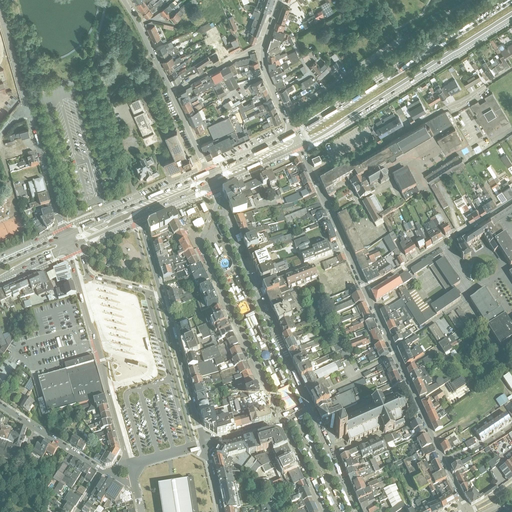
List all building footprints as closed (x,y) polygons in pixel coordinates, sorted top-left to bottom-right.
[(140,0),(136,4),(140,9),(147,3),(149,1),(148,0),(140,0)] [(147,3),(140,9),(143,13),(150,7),(149,6),(155,1),(156,0),(151,0),(149,1),(147,3)] [(158,0),(150,7),(143,13),(146,17),(153,12),(152,10),(153,11),(156,9),(156,7),(164,1),(163,0),(158,0)] [(195,0),(190,0),(185,5),(189,9),(198,2),(195,0)] [(258,0),(258,3),(271,8),(272,8),(272,5),(274,0),(258,0)] [(172,1),(160,12),(163,16),(171,10),(170,9),(175,5),(172,2),(172,1)] [(325,2),(320,5),(324,10),(327,15),(333,12),(330,7),(328,8),(325,2)] [(163,16),(166,20),(170,17),(177,11),(175,10),(180,7),(178,5),(179,4),(178,3),(175,5),(170,9),(171,10),(163,16)] [(177,11),(170,17),(173,20),(174,22),(181,16),(180,15),(183,13),(184,14),(189,10),(184,5),(177,11)] [(255,6),(251,17),(254,18),(263,22),(267,11),(256,7),(255,6)] [(282,8),(280,13),(294,18),(295,15),(290,13),(290,14),(289,14),(290,12),(289,12),(290,7),(287,6),(286,7),(283,6),(282,8)] [(311,16),(307,17),(308,19),(310,22),(314,20),(315,23),(318,21),(314,14),(312,9),(308,11),(311,16)] [(321,10),(314,14),(318,21),(327,15),(324,10),(322,12),(321,10)] [(192,11),(189,13),(196,21),(199,19),(192,11)] [(280,13),(278,20),(285,23),(286,19),(287,19),(287,18),(288,18),(288,19),(293,21),(294,18),(280,13)] [(232,16),(228,18),(232,28),(234,32),(237,31),(236,29),(237,28),(232,16)] [(252,25),(250,32),(252,33),(258,35),(263,22),(254,18),(251,25),(252,25)] [(276,22),(274,28),(275,29),(283,32),(286,24),(285,23),(278,20),(277,23),(276,22)] [(146,23),(145,24),(147,28),(153,42),(161,38),(154,22),(151,21),(146,23)] [(199,28),(197,31),(203,33),(205,31),(210,28),(215,25),(212,22),(210,24),(209,22),(199,28)] [(232,28),(230,29),(234,38),(231,40),(236,51),(241,48),(233,32),(234,32),(232,28)] [(275,29),(273,33),(275,34),(274,37),(283,40),(285,33),(283,32),(275,29)] [(248,32),(247,35),(249,36),(247,41),(255,44),(258,35),(252,33),(251,34),(248,32)] [(221,36),(219,37),(223,45),(220,47),(221,49),(225,56),(230,53),(222,37),(221,36)] [(224,36),(222,37),(230,53),(236,51),(231,40),(228,42),(229,43),(228,44),(224,36)] [(494,56),(502,68),(510,63),(507,59),(511,55),(511,44),(502,51),(492,36),(488,39),(498,53),(494,56)] [(270,43),(267,50),(277,45),(282,42),(283,42),(283,40),(274,37),(274,38),(273,39),(273,40),(271,39),(270,43)] [(277,45),(267,50),(269,53),(268,53),(268,55),(275,54),(275,53),(281,50),(285,48),(282,42),(277,45)] [(165,44),(156,48),(159,53),(167,49),(165,44)] [(167,49),(159,53),(162,60),(178,52),(179,52),(184,49),(183,48),(179,51),(176,45),(167,49)] [(218,45),(211,48),(213,53),(216,51),(220,59),(225,56),(221,49),(220,49),(218,45)] [(296,50),(287,54),(290,59),(297,55),(298,55),(296,50)] [(178,52),(162,60),(165,66),(183,58),(187,56),(186,56),(191,54),(190,51),(185,53),(179,55),(178,52)] [(213,53),(194,65),(197,71),(199,75),(204,72),(203,69),(202,70),(201,67),(211,61),(212,62),(214,61),(216,64),(221,60),(220,59),(216,51),(213,53)] [(237,61),(234,63),(236,67),(239,66),(258,62),(258,60),(256,52),(253,53),(250,54),(251,58),(248,58),(245,59),(242,60),(239,61),(237,61)] [(275,54),(268,55),(268,58),(269,62),(272,62),(272,61),(276,61),(281,57),(284,56),(286,55),(287,54),(286,52),(280,55),(279,52),(275,54)] [(307,52),(301,55),(303,57),(305,61),(310,58),(307,52)] [(297,55),(290,59),(292,64),(300,59),(297,55)] [(272,62),(269,62),(269,70),(276,67),(277,67),(282,64),(284,63),(281,57),(276,61),(272,61),(272,62)] [(183,58),(165,66),(168,72),(181,64),(180,62),(183,60),(183,58)] [(484,69),(489,77),(498,70),(494,64),(491,66),(486,58),(482,61),(487,67),(484,69)] [(181,64),(168,72),(171,79),(178,75),(175,70),(178,69),(183,66),(186,64),(186,63),(189,61),(188,59),(185,61),(181,64)] [(276,67),(269,70),(271,74),(278,72),(284,69),(289,66),(287,61),(284,63),(282,64),(277,67),(276,67)] [(315,61),(309,66),(317,75),(327,66),(328,65),(325,62),(320,66),(315,61)] [(327,66),(317,75),(320,79),(330,69),(331,70),(332,70),(334,72),(336,71),(337,74),(341,71),(339,68),(340,67),(336,61),(329,65),(330,67),(329,68),(327,66)] [(258,62),(239,66),(239,68),(239,69),(245,67),(245,71),(251,69),(259,67),(258,62)] [(233,63),(229,65),(233,74),(238,72),(233,63)] [(171,79),(172,81),(174,85),(176,84),(179,82),(183,80),(186,78),(183,74),(187,72),(187,73),(191,70),(193,74),(194,73),(197,71),(194,65),(186,70),(182,72),(178,75),(171,79)] [(220,70),(211,75),(217,85),(214,86),(216,90),(218,94),(220,98),(227,94),(221,84),(222,83),(220,79),(224,77),(225,79),(224,80),(230,91),(239,86),(237,83),(236,80),(234,76),(234,75),(233,74),(229,65),(220,70)] [(278,72),(271,74),(275,81),(287,76),(285,72),(290,70),(289,66),(284,69),(278,72)] [(244,72),(241,73),(243,76),(246,74),(247,74),(252,72),(252,75),(261,73),(259,67),(251,69),(245,71),(244,71),(244,72)] [(463,79),(467,86),(482,77),(477,70),(463,79)] [(208,75),(190,84),(191,85),(191,86),(193,90),(196,95),(197,95),(212,87),(214,86),(217,85),(211,75),(209,76),(208,75)] [(287,76),(275,81),(278,88),(284,85),(285,85),(283,81),(291,78),(289,75),(287,76)] [(262,79),(247,86),(252,92),(254,90),(255,91),(256,91),(260,89),(260,90),(266,87),(262,79)] [(439,84),(434,87),(436,89),(436,90),(437,92),(441,98),(442,99),(446,97),(441,88),(439,84)] [(285,89),(279,92),(283,101),(290,98),(288,93),(289,93),(289,91),(294,89),(292,85),(285,89)] [(431,86),(429,88),(431,90),(437,101),(441,98),(437,92),(436,90),(434,91),(431,86)] [(445,86),(441,88),(446,97),(450,94),(447,89),(446,89),(445,86)] [(255,98),(253,99),(253,101),(258,98),(258,96),(268,91),(266,87),(260,90),(260,89),(256,91),(257,94),(254,95),(254,96),(255,98)] [(180,92),(177,94),(180,99),(182,103),(189,99),(191,98),(188,93),(187,93),(185,89),(183,91),(180,92)] [(429,97),(426,99),(430,105),(437,101),(431,90),(428,92),(430,94),(428,95),(428,96),(429,97)] [(292,103),(286,106),(288,110),(295,106),(294,105),(297,103),(297,102),(301,99),(302,101),(306,98),(310,95),(310,94),(312,93),(311,91),(309,93),(308,92),(303,96),(298,99),(292,103)] [(478,99),(470,104),(487,133),(495,129),(493,125),(499,121),(502,125),(509,121),(491,91),(484,95),(486,98),(479,102),(478,99)] [(290,98),(283,101),(286,106),(292,103),(298,99),(303,96),(301,93),(296,96),(297,97),(291,100),(290,98)] [(11,97),(6,106),(10,108),(15,100),(11,97)] [(202,97),(192,102),(194,105),(204,99),(203,97),(202,97)] [(140,98),(129,102),(132,108),(142,104),(140,98)] [(229,102),(223,105),(227,111),(229,110),(232,108),(234,108),(238,105),(241,103),(242,103),(246,100),(246,99),(240,102),(239,100),(233,103),(231,100),(229,101),(229,102)] [(263,103),(258,105),(260,110),(265,108),(266,109),(274,105),(271,99),(263,103)] [(406,106),(414,119),(420,115),(426,111),(419,99),(413,102),(412,102),(406,106)] [(244,107),(239,109),(241,113),(255,106),(253,101),(251,102),(252,103),(244,107)] [(193,107),(186,111),(188,115),(195,111),(194,110),(204,105),(202,102),(193,107)] [(142,104),(132,108),(134,114),(133,115),(139,129),(140,128),(144,135),(143,135),(146,142),(157,137),(150,123),(152,122),(150,119),(149,119),(142,104)] [(266,109),(248,117),(250,120),(264,113),(266,118),(266,117),(268,120),(279,115),(277,112),(274,105),(266,109)] [(405,105),(401,107),(404,112),(406,116),(406,115),(412,124),(415,122),(415,121),(414,120),(414,119),(406,106),(405,105)] [(223,106),(217,109),(220,115),(226,112),(223,106)] [(195,111),(188,115),(193,126),(194,126),(203,120),(199,111),(199,109),(195,111)] [(356,160),(320,180),(328,198),(335,193),(331,186),(332,186),(334,186),(336,185),(337,183),(346,178),(347,178),(349,183),(350,182),(362,176),(364,175),(365,174),(364,173),(368,171),(367,168),(384,157),(386,160),(390,158),(392,159),(396,157),(396,154),(430,133),(433,133),(443,149),(462,139),(445,110),(361,159),(356,160)] [(393,113),(388,116),(396,129),(403,124),(399,116),(396,117),(393,113)] [(263,127),(260,129),(260,131),(274,124),(282,121),(279,115),(268,120),(269,122),(262,125),(263,127)] [(212,124),(208,126),(214,139),(219,137),(234,130),(235,130),(231,123),(229,119),(229,118),(228,116),(223,119),(222,119),(216,122),(212,124)] [(388,116),(383,119),(386,123),(384,125),(389,133),(396,129),(388,116)] [(203,120),(194,126),(196,131),(208,126),(212,124),(211,123),(210,123),(209,122),(206,123),(205,120),(203,120)] [(381,120),(376,123),(378,128),(376,129),(381,137),(389,133),(384,125),(381,120)] [(172,159),(164,162),(169,172),(180,167),(182,172),(185,170),(184,168),(183,168),(182,166),(185,165),(186,167),(187,167),(192,164),(192,163),(190,157),(189,157),(187,158),(185,153),(179,140),(175,131),(177,131),(176,128),(166,133),(167,135),(165,135),(173,154),(175,157),(172,159)] [(29,129),(10,135),(11,140),(14,140),(13,137),(18,136),(20,135),(21,134),(22,137),(30,135),(29,129)] [(214,139),(201,145),(202,146),(204,145),(205,146),(204,146),(204,147),(204,148),(206,152),(205,153),(207,158),(213,156),(212,155),(213,154),(214,155),(218,153),(216,149),(221,147),(223,151),(250,139),(249,136),(248,133),(239,137),(235,130),(234,130),(219,137),(214,139)] [(485,139),(472,147),(476,153),(488,144),(485,139)] [(486,150),(489,154),(500,146),(497,142),(486,150)] [(26,159),(21,161),(22,164),(37,159),(36,154),(36,153),(28,156),(29,158),(26,159)] [(424,175),(431,185),(464,163),(458,153),(424,175)] [(511,163),(506,153),(500,157),(507,167),(511,163)] [(318,160),(312,163),(314,168),(321,164),(321,162),(324,160),(329,158),(327,155),(318,160)] [(37,159),(18,165),(20,169),(25,167),(26,170),(39,166),(37,159)] [(139,171),(136,172),(141,182),(145,180),(147,183),(160,177),(158,173),(156,174),(152,175),(148,168),(152,166),(154,165),(151,160),(140,165),(141,168),(138,170),(139,171)] [(295,165),(287,169),(288,171),(290,170),(291,170),(293,169),(302,165),(300,160),(294,163),(295,165)] [(302,165),(293,169),(294,171),(295,170),(297,173),(297,172),(305,169),(304,166),(303,164),(302,165)] [(406,166),(391,173),(405,201),(419,194),(406,166)] [(286,167),(271,173),(273,176),(287,169),(286,167)] [(374,174),(364,180),(369,188),(379,182),(380,183),(381,184),(389,180),(387,176),(388,174),(386,170),(383,169),(382,167),(373,172),(374,174)] [(292,175),(290,176),(291,180),(300,177),(306,174),(307,174),(305,169),(297,172),(299,175),(293,177),(292,175)] [(492,169),(490,171),(494,177),(496,181),(499,180),(496,175),(492,169)] [(260,179),(263,186),(269,183),(272,192),(278,189),(275,181),(273,176),(271,173),(271,174),(269,175),(262,178),(261,178),(261,179),(260,179)] [(300,177),(291,180),(293,184),(294,185),(302,182),(304,187),(311,184),(307,176),(306,174),(300,177)] [(362,176),(350,182),(360,200),(371,193),(375,191),(373,188),(369,190),(369,188),(364,180),(362,176)] [(237,185),(222,192),(227,201),(240,195),(250,191),(259,187),(262,186),(263,186),(260,179),(260,178),(243,186),(242,183),(237,185)] [(48,195),(44,181),(29,185),(33,199),(38,198),(48,195)] [(300,193),(285,200),(287,205),(290,204),(293,204),(298,202),(304,199),(315,194),(314,191),(311,185),(304,189),(303,192),(300,194),(300,193)] [(496,192),(501,199),(511,192),(507,185),(496,192)] [(262,193),(257,195),(259,201),(267,197),(265,192),(262,186),(259,187),(262,193)] [(289,187),(279,191),(281,195),(283,194),(283,193),(290,190),(289,187)] [(240,195),(227,201),(229,207),(243,201),(242,199),(246,197),(247,199),(248,199),(253,197),(250,191),(240,195)] [(315,194),(304,199),(305,202),(310,199),(310,200),(317,197),(315,194)] [(50,204),(48,195),(38,198),(41,207),(50,204)] [(383,211),(374,195),(362,202),(374,223),(381,219),(378,214),(383,211)] [(465,214),(469,220),(497,202),(492,195),(465,214)] [(243,201),(229,207),(233,215),(252,208),(248,199),(247,199),(243,201)] [(383,211),(378,214),(381,219),(386,215),(405,204),(402,199),(383,211)] [(285,205),(282,206),(283,210),(294,207),(294,206),(299,204),(298,202),(293,204),(290,204),(287,205),(285,205)] [(308,209),(307,209),(309,215),(322,210),(320,204),(308,209)] [(45,213),(35,215),(36,219),(37,222),(53,217),(50,205),(43,207),(45,213)] [(281,207),(274,209),(275,212),(277,211),(278,217),(284,216),(282,210),(281,207)] [(261,209),(235,219),(236,223),(239,229),(247,225),(255,223),(252,218),(255,217),(254,215),(262,212),(261,209)] [(307,209),(285,218),(286,221),(287,224),(306,216),(309,215),(307,209)] [(309,215),(306,216),(308,220),(309,219),(309,220),(310,220),(310,221),(311,222),(312,222),(313,222),(314,222),(315,222),(316,222),(316,223),(319,222),(327,219),(324,212),(324,213),(322,210),(309,215)] [(346,213),(337,217),(355,257),(364,252),(357,235),(357,233),(356,231),(354,230),(346,213)] [(160,220),(157,222),(160,230),(178,222),(174,215),(172,214),(160,220)] [(452,242),(456,250),(464,262),(472,257),(470,250),(484,240),(500,262),(504,260),(510,267),(511,266),(511,247),(491,214),(452,242)] [(36,222),(31,223),(33,226),(39,236),(47,231),(50,229),(52,227),(54,225),(54,223),(55,223),(54,220),(53,217),(37,222),(36,222)] [(459,222),(461,226),(468,221),(466,217),(459,222)] [(310,229),(306,230),(307,232),(310,231),(313,230),(320,227),(323,226),(329,223),(327,219),(319,222),(320,223),(316,225),(316,226),(309,228),(310,229)] [(390,233),(393,231),(388,221),(385,223),(390,233)] [(151,226),(148,227),(151,235),(160,230),(157,222),(154,223),(150,224),(151,226)] [(160,230),(151,235),(152,240),(181,227),(178,222),(160,230)] [(418,222),(415,224),(416,227),(418,231),(425,247),(426,249),(432,246),(428,239),(426,240),(425,237),(424,238),(422,235),(420,231),(422,230),(418,222)] [(430,224),(429,225),(438,242),(442,239),(442,237),(440,234),(439,233),(438,233),(435,229),(436,228),(433,222),(430,223),(430,224)] [(247,225),(239,229),(241,234),(254,229),(256,229),(255,223),(247,225)] [(329,223),(323,226),(324,230),(325,232),(326,232),(327,233),(329,238),(329,240),(331,242),(336,240),(334,236),(329,223)] [(430,223),(424,226),(433,245),(438,242),(429,225),(430,224),(430,223)] [(221,224),(217,226),(222,236),(225,234),(221,224)] [(440,227),(445,236),(451,232),(451,231),(449,227),(448,225),(447,225),(446,224),(440,227)] [(181,227),(152,240),(152,241),(154,245),(164,241),(164,243),(167,242),(166,239),(169,238),(171,237),(174,236),(183,233),(181,227)] [(254,229),(241,234),(244,242),(257,237),(256,234),(266,231),(264,227),(256,229),(254,229)] [(418,231),(415,233),(418,240),(415,242),(419,249),(425,247),(418,231)] [(403,232),(400,234),(402,238),(404,237),(405,239),(407,242),(404,243),(405,245),(409,254),(416,250),(408,237),(407,238),(405,235),(404,235),(403,232)] [(169,238),(166,239),(167,242),(169,241),(171,243),(185,236),(183,233),(174,236),(171,237),(172,239),(170,240),(169,238)] [(267,233),(263,235),(263,236),(264,239),(264,241),(266,240),(267,243),(267,244),(270,243),(284,238),(283,235),(269,239),(267,233)] [(292,238),(293,241),(294,245),(296,250),(299,249),(301,255),(304,264),(315,260),(305,233),(297,236),(296,236),(292,238)] [(320,234),(312,238),(315,245),(323,241),(320,234)] [(263,245),(248,251),(250,255),(257,252),(269,248),(272,247),(281,244),(293,241),(292,238),(291,235),(284,238),(270,243),(267,244),(263,245)] [(172,245),(170,247),(171,249),(176,246),(188,241),(185,236),(171,243),(172,245)] [(257,237),(244,242),(248,251),(263,245),(267,244),(267,243),(266,240),(264,241),(264,239),(263,236),(260,237),(260,236),(257,237)] [(401,244),(400,245),(406,256),(409,254),(405,245),(404,243),(402,239),(402,240),(400,240),(401,244)] [(164,241),(154,245),(155,251),(165,246),(164,243),(164,241)] [(172,252),(172,254),(173,257),(174,260),(193,251),(188,241),(176,246),(177,249),(173,251),(172,252)] [(293,241),(281,244),(283,249),(291,247),(294,245),(293,241)] [(165,246),(155,251),(157,256),(161,255),(165,253),(167,253),(169,252),(172,251),(171,249),(170,247),(168,244),(165,246)] [(257,252),(250,255),(252,260),(276,251),(275,248),(272,249),(272,247),(269,248),(269,250),(257,254),(257,252)] [(396,250),(393,252),(397,260),(400,266),(404,264),(403,263),(404,262),(400,255),(401,255),(398,249),(398,250),(396,247),(395,248),(396,250)] [(289,253),(290,254),(271,261),(270,259),(265,261),(254,265),(257,272),(272,265),(286,260),(294,257),(299,256),(301,255),(299,249),(296,250),(295,251),(289,253)] [(193,251),(174,260),(176,266),(188,263),(196,258),(193,251)] [(276,251),(252,260),(254,265),(265,261),(265,260),(274,257),(273,255),(278,254),(277,252),(278,251),(276,251)] [(364,252),(355,257),(356,259),(364,256),(368,254),(366,251),(364,252)] [(364,257),(357,261),(359,266),(376,259),(381,257),(378,251),(369,255),(364,257)] [(161,255),(157,256),(158,261),(163,260),(169,258),(167,253),(165,253),(161,255)] [(336,258),(325,262),(328,269),(329,269),(346,261),(345,258),(344,257),(343,255),(336,258)] [(430,256),(410,268),(415,275),(430,266),(435,263),(430,256)] [(163,260),(158,261),(161,271),(175,267),(176,266),(174,260),(173,257),(169,258),(163,260)] [(461,282),(444,257),(435,263),(430,266),(447,293),(454,289),(454,287),(461,282)] [(176,266),(175,267),(177,271),(178,274),(196,267),(200,266),(200,264),(196,258),(188,263),(176,266)] [(376,259),(359,266),(362,272),(370,269),(368,266),(372,265),(371,264),(376,262),(376,261),(377,261),(376,259)] [(370,269),(362,272),(364,277),(367,284),(368,284),(369,284),(378,280),(382,278),(392,272),(389,267),(384,259),(383,260),(370,269)] [(346,261),(329,269),(331,272),(331,274),(330,275),(331,277),(333,276),(340,273),(340,272),(349,268),(346,261)] [(274,265),(257,272),(260,279),(262,280),(288,270),(286,263),(275,267),(274,265)] [(47,275),(50,282),(56,279),(58,284),(72,280),(67,265),(65,264),(53,269),(54,272),(47,275)] [(321,264),(313,267),(317,274),(323,272),(325,271),(324,269),(320,271),(319,268),(322,267),(321,264)] [(175,274),(172,276),(173,279),(176,278),(178,282),(183,280),(184,280),(187,279),(203,271),(200,266),(196,267),(178,274),(175,274)] [(175,267),(161,271),(161,273),(162,274),(163,277),(163,278),(163,279),(172,276),(175,274),(175,271),(177,271),(175,267)] [(313,267),(284,278),(287,287),(288,290),(290,289),(291,291),(297,288),(311,283),(317,281),(316,279),(318,278),(317,275),(317,274),(313,267)] [(187,279),(184,280),(186,286),(186,287),(188,287),(188,288),(192,289),(193,290),(209,282),(203,271),(187,279)] [(403,284),(411,278),(407,271),(398,276),(403,284)] [(323,272),(317,274),(317,275),(318,278),(320,282),(326,279),(324,275),(323,272)] [(331,277),(328,278),(335,297),(345,293),(358,287),(355,281),(355,280),(347,283),(343,276),(342,272),(340,273),(333,276),(331,277)] [(485,290),(470,300),(499,344),(501,348),(511,340),(511,272),(509,275),(511,279),(511,319),(509,322),(499,307),(496,302),(493,303),(485,290)] [(37,275),(45,293),(54,290),(52,286),(50,282),(47,275),(47,274),(44,273),(43,273),(37,275)] [(27,280),(32,291),(35,289),(38,297),(45,293),(37,275),(27,280)] [(243,276),(239,278),(245,289),(248,287),(243,276)] [(263,288),(260,289),(262,293),(262,295),(263,296),(267,295),(287,287),(284,278),(268,284),(263,286),(263,288)] [(326,279),(320,282),(328,300),(335,297),(328,278),(326,279)] [(398,279),(372,294),(378,304),(404,288),(398,279)] [(24,281),(30,296),(34,295),(32,291),(27,280),(24,281)] [(14,286),(17,293),(22,291),(24,295),(20,298),(20,299),(30,296),(24,281),(14,286)] [(209,282),(193,290),(194,291),(195,293),(195,294),(211,287),(209,282)] [(56,292),(57,295),(58,298),(58,300),(76,295),(73,285),(56,290),(56,292)] [(3,291),(6,298),(12,296),(13,298),(19,296),(17,293),(14,286),(3,291)] [(173,290),(167,292),(167,294),(168,295),(172,310),(195,299),(196,299),(195,296),(196,295),(195,294),(195,293),(194,291),(193,290),(192,289),(188,288),(188,287),(181,290),(174,292),(174,290),(173,290)] [(211,287),(195,294),(196,295),(196,296),(197,297),(200,295),(202,301),(197,303),(199,308),(201,312),(211,308),(219,305),(219,304),(211,287)] [(287,287),(267,295),(269,300),(271,305),(291,297),(290,295),(288,290),(287,287)] [(343,299),(342,299),(342,301),(352,297),(361,293),(358,287),(345,293),(346,296),(342,298),(343,299)] [(456,291),(454,289),(447,293),(430,305),(421,312),(412,299),(408,303),(405,305),(420,327),(461,298),(459,295),(460,294),(458,290),(456,291)] [(6,298),(3,291),(0,292),(0,302),(1,304),(5,302),(6,304),(5,304),(8,310),(11,308),(7,300),(6,298)] [(290,295),(291,297),(293,304),(274,312),(279,323),(294,317),(305,313),(296,292),(290,295)] [(353,301),(333,309),(335,314),(365,301),(361,293),(352,297),(353,301)] [(291,297),(271,305),(273,310),(274,312),(293,304),(291,297)] [(342,317),(336,320),(337,321),(338,324),(342,323),(344,322),(351,319),(369,312),(366,304),(352,310),(354,315),(352,316),(353,316),(351,317),(350,315),(343,319),(342,317)] [(208,324),(197,328),(200,336),(209,332),(212,331),(209,324),(224,317),(219,305),(211,308),(214,314),(207,316),(209,319),(206,320),(208,324)] [(406,306),(401,309),(403,313),(405,317),(407,323),(408,322),(414,319),(406,306)] [(456,311),(463,323),(468,320),(460,308),(456,311)] [(397,311),(383,319),(386,325),(396,321),(401,319),(397,311)] [(369,312),(351,319),(352,321),(357,320),(357,321),(359,321),(371,316),(369,312)] [(360,322),(352,325),(353,327),(373,320),(371,316),(359,321),(360,322)] [(224,317),(209,324),(212,331),(228,324),(224,317)] [(294,317),(279,323),(284,336),(290,333),(306,327),(304,323),(296,326),(296,328),(295,328),(293,323),(295,322),(294,317)] [(396,321),(386,325),(389,332),(407,323),(405,317),(402,319),(401,319),(396,321)] [(349,329),(345,331),(346,335),(350,334),(350,333),(366,327),(367,328),(375,325),(373,320),(353,327),(349,329)] [(183,323),(176,326),(178,332),(181,344),(192,339),(187,321),(183,323)] [(407,323),(389,332),(393,340),(401,336),(406,332),(404,329),(410,326),(408,322),(407,323)] [(212,331),(209,332),(211,337),(211,338),(230,329),(228,324),(212,331)] [(435,324),(428,329),(438,345),(440,344),(446,340),(435,324)] [(355,333),(354,333),(355,339),(366,335),(378,330),(375,325),(367,328),(367,330),(356,334),(355,333)] [(0,344),(2,349),(0,351),(4,355),(8,348),(3,335),(0,328),(0,344)] [(230,329),(211,338),(212,340),(216,339),(215,338),(217,337),(219,341),(225,339),(225,338),(232,335),(230,329)] [(367,337),(364,338),(366,342),(380,336),(378,330),(366,335),(367,337)] [(401,336),(393,340),(395,345),(402,341),(412,335),(409,331),(406,332),(401,336)] [(192,339),(181,344),(186,359),(201,353),(204,352),(201,344),(198,345),(196,340),(200,338),(201,340),(202,339),(203,340),(211,337),(209,332),(200,336),(193,339),(192,339)] [(284,336),(282,337),(285,344),(297,338),(298,338),(304,335),(303,332),(292,336),(290,333),(284,336)] [(3,335),(8,348),(12,342),(8,333),(3,335)] [(219,341),(217,342),(219,346),(220,347),(228,343),(227,343),(228,342),(235,339),(232,335),(225,338),(225,339),(219,341)] [(380,336),(366,342),(367,345),(373,343),(374,345),(383,342),(380,336)] [(416,336),(397,349),(401,357),(414,349),(409,346),(419,339),(416,336)] [(440,344),(438,345),(442,351),(456,342),(452,336),(446,340),(440,344)] [(364,337),(349,343),(352,352),(358,349),(367,345),(366,342),(364,338),(364,337)] [(297,338),(285,344),(289,352),(298,349),(302,347),(298,338),(297,338)] [(209,345),(204,346),(206,351),(216,347),(218,347),(219,346),(217,342),(216,339),(212,340),(212,343),(209,345)] [(218,347),(216,347),(220,357),(239,349),(235,339),(228,342),(227,343),(228,343),(220,347),(219,346),(218,347)] [(298,349),(289,352),(291,358),(303,353),(302,351),(312,348),(323,343),(322,340),(302,347),(298,349)] [(456,342),(442,351),(445,355),(452,350),(451,349),(458,344),(456,342)] [(334,347),(333,347),(334,349),(336,352),(344,349),(342,344),(334,347)] [(371,351),(364,354),(365,356),(367,356),(385,347),(383,344),(371,349),(371,351)] [(204,352),(201,353),(204,363),(214,360),(217,368),(218,368),(233,361),(243,357),(239,349),(220,357),(216,347),(206,351),(204,352)] [(385,347),(367,356),(368,359),(376,356),(387,351),(385,347)] [(414,349),(401,357),(405,367),(413,361),(412,359),(414,358),(415,360),(423,355),(423,354),(424,353),(420,348),(419,348),(415,350),(414,349)] [(303,353),(291,358),(292,358),(293,358),(292,359),(292,360),(292,361),(293,361),(294,361),(294,362),(293,363),(293,362),(293,363),(298,361),(304,358),(307,357),(308,356),(307,353),(306,351),(303,353)] [(376,356),(368,359),(370,363),(376,360),(375,358),(378,357),(379,359),(388,354),(387,351),(376,356)] [(201,353),(186,359),(188,368),(204,363),(201,353)] [(298,361),(293,363),(297,371),(310,365),(309,363),(319,359),(318,357),(316,353),(308,356),(307,357),(309,360),(305,361),(304,358),(298,361)] [(310,365),(297,371),(301,379),(312,374),(312,373),(310,370),(314,368),(336,357),(337,357),(336,355),(335,355),(334,353),(313,364),(310,365)] [(233,361),(218,368),(221,374),(237,367),(246,364),(243,357),(233,361)] [(414,366),(407,371),(409,376),(423,367),(426,365),(428,364),(428,360),(427,358),(422,361),(424,363),(420,367),(418,365),(415,367),(414,366)] [(77,362),(77,361),(62,366),(63,371),(60,372),(60,373),(55,374),(54,374),(49,376),(49,375),(48,375),(48,376),(43,377),(42,377),(43,378),(39,379),(39,378),(38,378),(38,379),(44,398),(38,400),(42,416),(93,401),(105,398),(96,368),(96,366),(95,362),(89,364),(88,359),(77,362)] [(204,363),(188,368),(189,371),(191,380),(201,377),(201,378),(219,373),(217,368),(214,360),(204,363)] [(383,366),(377,369),(378,372),(393,365),(391,360),(383,364),(384,367),(383,367),(383,366)] [(312,374),(301,379),(306,388),(338,372),(344,369),(343,367),(340,362),(336,364),(335,363),(312,374)] [(219,374),(211,376),(212,380),(214,384),(218,383),(222,382),(234,378),(250,372),(247,366),(246,364),(237,367),(221,374),(219,375),(219,374)] [(393,365),(378,372),(379,374),(382,372),(383,374),(395,369),(393,365)] [(423,367),(409,376),(413,385),(428,375),(423,367)] [(383,374),(382,375),(383,379),(388,378),(397,373),(395,369),(383,374)] [(234,378),(222,382),(223,385),(224,386),(233,382),(234,384),(244,380),(244,381),(252,378),(250,372),(234,378)] [(383,379),(379,380),(381,384),(383,384),(389,381),(390,382),(399,378),(397,373),(388,378),(383,379)] [(428,375),(413,385),(416,391),(417,391),(419,394),(418,394),(418,395),(420,399),(423,398),(424,397),(425,398),(439,388),(445,385),(450,382),(450,381),(448,379),(443,381),(443,380),(442,380),(441,379),(440,379),(439,379),(438,379),(437,380),(437,381),(436,381),(436,382),(436,383),(436,384),(429,388),(428,386),(432,384),(428,375)] [(511,380),(509,375),(503,379),(511,392),(511,380)] [(462,377),(451,384),(456,391),(467,384),(462,377)] [(31,378),(25,388),(31,392),(34,388),(31,378)] [(244,380),(234,384),(235,386),(238,385),(238,386),(242,384),(242,386),(254,381),(252,378),(244,381),(244,380)] [(391,385),(376,391),(378,395),(402,384),(399,378),(390,382),(391,385)] [(202,379),(192,382),(194,389),(206,386),(214,384),(212,380),(203,383),(202,379)] [(324,379),(306,388),(311,397),(327,390),(330,388),(327,381),(325,381),(324,379)] [(339,394),(336,395),(337,397),(352,390),(354,390),(359,388),(366,385),(364,379),(354,384),(338,391),(339,394)] [(233,392),(228,394),(229,396),(231,396),(239,393),(256,386),(254,381),(242,386),(243,388),(236,391),(235,390),(233,392)] [(450,382),(445,385),(447,387),(452,395),(456,392),(456,391),(451,384),(450,382)] [(206,386),(194,389),(195,391),(196,396),(207,393),(206,390),(207,390),(206,386)] [(256,386),(239,393),(240,395),(241,397),(243,400),(251,397),(252,397),(260,394),(256,386)] [(327,390),(311,397),(316,407),(329,401),(332,400),(327,390)] [(323,408),(318,411),(318,412),(321,417),(322,419),(331,415),(342,411),(357,404),(355,398),(352,390),(337,397),(335,398),(336,402),(323,408)] [(441,391),(435,395),(439,400),(444,397),(441,391)] [(215,392),(196,397),(199,407),(212,402),(210,395),(212,395),(213,395),(214,395),(215,395),(216,394),(215,392)] [(337,430),(336,431),(336,433),(337,433),(338,437),(339,439),(341,438),(344,437),(344,438),(345,438),(346,439),(346,438),(347,438),(349,442),(348,442),(348,443),(349,443),(350,444),(351,443),(350,442),(354,440),(355,441),(356,441),(355,440),(359,438),(359,439),(360,439),(360,438),(363,436),(364,437),(365,437),(364,436),(368,434),(369,435),(369,434),(373,432),(373,433),(374,433),(373,432),(377,430),(378,431),(379,431),(378,430),(382,428),(384,431),(383,432),(383,433),(385,433),(385,434),(386,433),(385,432),(394,429),(394,430),(395,429),(394,428),(396,428),(395,427),(399,426),(400,426),(399,426),(404,424),(405,424),(404,423),(405,423),(405,422),(404,423),(403,420),(403,419),(406,417),(407,418),(407,417),(408,415),(408,414),(407,412),(407,411),(406,412),(405,411),(406,408),(407,408),(407,407),(406,407),(404,404),(405,403),(405,402),(404,403),(400,402),(401,400),(402,400),(402,399),(401,399),(400,397),(401,397),(400,396),(400,397),(398,396),(398,395),(397,395),(397,396),(394,398),(393,397),(392,394),(392,393),(391,394),(391,393),(390,393),(391,394),(386,396),(386,395),(385,395),(386,396),(382,397),(381,398),(380,396),(380,397),(380,398),(372,401),(371,400),(371,401),(371,402),(370,402),(370,403),(371,403),(373,407),(369,409),(368,408),(367,408),(368,409),(364,411),(364,410),(363,410),(363,411),(360,413),(359,412),(358,412),(359,413),(355,415),(355,414),(354,414),(354,415),(351,417),(350,416),(349,416),(350,417),(346,419),(346,418),(345,418),(345,419),(341,421),(340,420),(339,420),(340,422),(339,422),(339,423),(340,422),(342,427),(343,428),(342,429),(338,431),(337,430)] [(239,402),(238,402),(240,411),(248,407),(249,410),(252,411),(253,413),(256,415),(258,414),(259,415),(259,416),(268,412),(263,401),(260,394),(252,397),(251,397),(243,400),(241,401),(239,402)] [(426,401),(421,403),(423,407),(424,409),(432,406),(430,402),(434,401),(436,403),(438,402),(439,401),(439,400),(435,395),(434,396),(429,399),(426,401)] [(504,395),(496,400),(500,407),(509,401),(507,398),(504,395)] [(23,404),(20,408),(29,413),(34,407),(32,406),(35,402),(25,396),(21,403),(23,404)] [(105,398),(93,401),(95,407),(93,408),(91,407),(87,413),(89,413),(92,412),(108,407),(107,404),(105,398)] [(232,398),(228,400),(233,418),(238,417),(238,415),(241,415),(241,416),(248,414),(248,413),(252,411),(249,410),(241,412),(240,411),(238,402),(234,403),(233,398),(232,398)] [(329,401),(316,407),(318,411),(323,408),(336,402),(335,398),(332,400),(329,401)] [(212,402),(199,407),(200,412),(201,413),(204,413),(204,412),(208,411),(210,411),(216,409),(217,409),(218,409),(218,406),(217,406),(216,405),(215,405),(213,405),(212,402)] [(432,406),(424,409),(427,415),(435,412),(433,409),(440,405),(438,402),(436,403),(432,406)] [(108,407),(92,412),(94,418),(109,414),(108,407)] [(204,413),(201,413),(203,420),(203,421),(205,428),(208,427),(209,431),(216,429),(217,435),(229,432),(228,429),(229,429),(227,421),(224,407),(223,407),(218,409),(217,409),(216,409),(210,411),(208,411),(204,412),(204,413)] [(252,411),(248,413),(248,414),(252,426),(270,420),(271,418),(268,412),(259,416),(259,415),(258,414),(256,415),(253,413),(252,411)] [(435,412),(427,415),(431,424),(432,426),(437,424),(440,422),(439,421),(440,420),(447,415),(446,412),(444,411),(437,416),(435,412)] [(511,419),(508,413),(477,434),(482,441),(511,421),(511,419)] [(96,425),(111,421),(109,414),(94,418),(96,425)] [(248,414),(239,417),(242,428),(252,426),(248,414)] [(239,417),(232,419),(236,430),(242,428),(239,417)] [(111,421),(96,425),(88,428),(91,430),(98,428),(99,432),(106,430),(113,428),(111,421)] [(419,421),(401,430),(403,433),(405,432),(406,435),(410,433),(409,430),(411,429),(412,433),(422,428),(419,421)] [(437,424),(432,426),(435,432),(443,428),(440,422),(437,424)] [(0,457),(3,458),(11,461),(12,458),(14,459),(17,458),(18,455),(17,453),(16,453),(18,448),(20,449),(22,444),(23,445),(24,442),(25,442),(25,440),(26,438),(24,437),(27,429),(21,427),(20,429),(17,428),(15,433),(11,432),(0,428),(0,457)] [(113,428),(106,430),(107,431),(105,431),(106,432),(94,436),(97,440),(115,435),(113,428)] [(406,435),(404,437),(405,439),(406,439),(411,437),(412,439),(425,433),(422,428),(412,433),(410,433),(406,435)] [(250,439),(255,449),(256,453),(271,448),(273,453),(278,451),(287,447),(285,443),(285,442),(284,441),(282,441),(281,440),(283,439),(282,435),(275,432),(264,435),(250,439)] [(77,449),(84,437),(77,433),(70,444),(77,449)] [(395,433),(391,435),(394,441),(398,439),(401,437),(399,434),(396,435),(395,433)] [(438,439),(437,439),(440,447),(456,436),(454,433),(445,440),(441,441),(439,438),(438,439)] [(84,437),(77,449),(83,453),(87,446),(84,443),(88,437),(89,436),(86,434),(85,435),(84,437)] [(391,434),(384,437),(390,450),(395,447),(393,442),(394,441),(391,435),(391,434)] [(411,453),(410,454),(412,458),(417,455),(416,454),(431,447),(432,447),(427,437),(425,434),(411,440),(413,443),(417,441),(418,444),(415,446),(414,445),(412,446),(412,448),(413,450),(410,451),(411,453)] [(115,435),(97,440),(99,441),(103,440),(103,441),(106,440),(107,443),(107,444),(117,441),(115,435)] [(456,436),(440,447),(444,454),(445,455),(447,454),(455,449),(455,448),(454,446),(453,443),(457,441),(455,438),(457,437),(456,436)] [(381,439),(369,444),(374,454),(371,455),(372,459),(387,452),(381,439)] [(467,442),(465,443),(465,444),(467,448),(468,449),(470,447),(473,446),(476,444),(472,439),(470,441),(467,442)] [(39,443),(32,453),(39,457),(39,456),(42,458),(42,459),(46,453),(51,444),(46,440),(43,445),(39,443)] [(117,441),(107,444),(108,448),(109,447),(110,449),(111,449),(111,450),(119,448),(117,441)] [(233,443),(232,444),(239,455),(247,453),(241,447),(236,442),(233,443)] [(51,444),(46,453),(48,454),(49,455),(51,457),(52,457),(53,457),(59,449),(51,444)] [(220,447),(217,454),(221,457),(227,460),(229,457),(239,455),(232,444),(220,447)] [(361,457),(362,459),(371,455),(374,454),(369,444),(366,446),(367,447),(363,449),(366,454),(361,456),(361,457)] [(366,446),(358,449),(359,451),(361,456),(366,454),(363,449),(367,447),(366,446)] [(106,454),(106,452),(102,447),(101,448),(101,451),(98,457),(95,456),(93,459),(105,467),(112,465),(115,460),(106,454)] [(251,452),(248,454),(252,457),(254,459),(257,462),(261,466),(262,467),(265,466),(272,463),(273,465),(274,465),(275,465),(277,464),(278,465),(292,459),(287,448),(287,447),(278,451),(273,453),(258,457),(256,453),(255,449),(251,452)] [(431,447),(416,454),(417,455),(419,459),(421,458),(425,457),(425,458),(429,456),(435,454),(434,452),(431,447)] [(106,454),(115,460),(120,452),(119,448),(111,450),(106,452),(106,454)] [(359,451),(358,449),(345,455),(341,457),(342,460),(343,464),(361,457),(361,456),(359,451)] [(217,454),(214,459),(216,472),(225,470),(223,458),(217,454)] [(421,458),(419,459),(422,465),(427,463),(429,462),(431,462),(432,464),(438,461),(436,457),(435,454),(429,456),(425,458),(426,459),(422,461),(421,458)] [(81,474),(86,466),(82,464),(69,455),(53,480),(60,484),(52,495),(59,495),(66,485),(72,489),(73,487),(81,474)] [(412,458),(403,461),(418,493),(420,492),(428,487),(431,494),(432,494),(435,492),(435,490),(432,486),(436,484),(438,483),(440,486),(447,483),(446,480),(445,478),(442,472),(432,477),(429,479),(425,472),(422,465),(419,459),(417,455),(412,458)] [(498,456),(488,463),(492,470),(496,467),(495,466),(497,464),(496,463),(500,460),(498,456)] [(252,457),(242,470),(247,473),(252,468),(253,466),(257,462),(254,459),(252,457)] [(361,457),(343,464),(346,471),(365,465),(362,459),(361,457)] [(511,458),(499,468),(508,481),(511,477),(511,458)] [(272,463),(265,466),(267,470),(268,470),(270,474),(270,473),(272,476),(274,475),(274,477),(278,476),(278,477),(282,475),(283,477),(298,471),(292,459),(278,465),(277,464),(275,465),(274,465),(273,465),(272,463)] [(365,465),(346,471),(348,477),(358,474),(373,469),(375,473),(378,472),(380,471),(375,460),(365,465)] [(427,463),(422,465),(425,472),(429,470),(432,477),(442,472),(443,472),(443,471),(438,461),(432,464),(430,465),(431,466),(428,467),(427,463)] [(253,466),(252,468),(256,472),(258,470),(261,466),(257,462),(253,466)] [(86,466),(81,474),(83,475),(81,478),(82,478),(79,483),(82,485),(85,480),(91,470),(86,466)] [(225,470),(216,472),(220,487),(230,484),(233,484),(230,469),(225,470)] [(358,474),(348,477),(351,485),(375,473),(373,469),(358,474)] [(91,470),(85,480),(91,484),(94,479),(96,475),(96,474),(95,474),(95,472),(91,470)] [(273,487),(276,487),(283,487),(290,486),(293,487),(303,482),(302,482),(301,482),(301,481),(303,481),(299,473),(297,473),(297,472),(298,472),(298,471),(283,477),(273,481),(273,487)] [(378,472),(375,473),(351,485),(353,489),(356,495),(384,482),(383,478),(369,485),(369,486),(366,488),(364,484),(369,481),(368,480),(380,474),(378,472)] [(454,474),(460,486),(465,484),(459,472),(454,474)] [(199,511),(194,476),(170,480),(158,482),(162,511),(199,511)] [(97,500),(109,481),(105,478),(104,478),(103,478),(103,479),(100,483),(92,496),(90,499),(93,501),(95,499),(97,500)] [(109,481),(97,500),(96,501),(98,502),(97,503),(100,504),(101,504),(102,502),(106,496),(105,495),(107,491),(109,492),(114,484),(109,481)] [(384,482),(356,495),(358,501),(378,493),(376,490),(379,488),(381,491),(383,490),(388,488),(385,482),(384,482)] [(460,486),(465,495),(471,491),(467,483),(465,484),(460,486)] [(114,484),(109,492),(106,496),(102,502),(106,504),(104,508),(106,510),(113,508),(123,490),(114,484)] [(230,484),(220,487),(223,509),(225,508),(233,507),(235,506),(230,484)] [(388,488),(383,490),(385,495),(388,500),(392,509),(402,502),(396,491),(398,491),(395,485),(392,486),(388,488)] [(495,486),(482,495),(484,498),(497,488),(495,486)] [(299,494),(289,498),(291,502),(302,498),(303,502),(311,498),(306,487),(298,491),(299,494)] [(123,490),(113,508),(116,508),(133,503),(132,497),(130,495),(123,490)] [(383,490),(381,491),(378,493),(358,501),(360,506),(367,503),(368,504),(375,501),(373,498),(381,494),(382,496),(385,495),(383,490)] [(471,491),(465,495),(471,504),(484,498),(482,495),(479,497),(474,490),(471,491)] [(68,503),(75,508),(82,497),(77,493),(75,496),(69,492),(64,501),(68,503)] [(443,498),(438,501),(442,509),(455,502),(449,493),(442,497),(443,498)] [(385,495),(382,496),(382,497),(375,501),(368,504),(367,503),(360,506),(362,511),(378,511),(379,511),(376,505),(377,504),(377,502),(379,501),(380,503),(388,500),(385,495)] [(303,502),(305,506),(314,503),(311,498),(303,502)] [(72,511),(75,508),(68,503),(67,505),(65,504),(64,506),(58,503),(57,503),(56,503),(57,502),(55,501),(54,502),(49,499),(48,502),(63,511),(64,511),(72,511)] [(438,501),(427,506),(430,511),(437,511),(442,509),(438,501)] [(402,502),(392,509),(389,510),(390,511),(397,511),(404,507),(402,502)] [(127,511),(135,510),(134,507),(133,503),(116,508),(117,511),(126,509),(127,511)] [(268,510),(263,511),(275,511),(271,503),(265,503),(268,510)] [(305,506),(307,511),(315,511),(317,511),(314,503),(305,506)]
